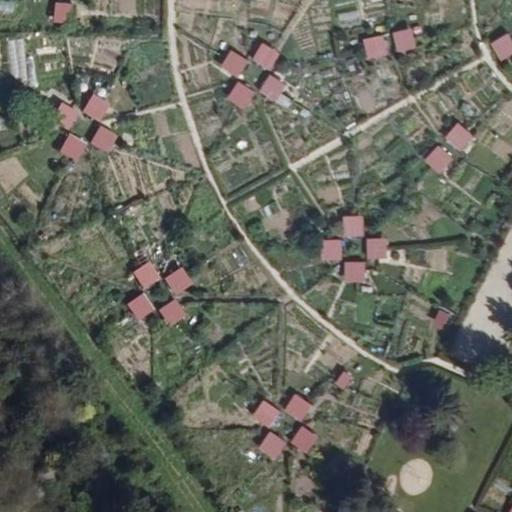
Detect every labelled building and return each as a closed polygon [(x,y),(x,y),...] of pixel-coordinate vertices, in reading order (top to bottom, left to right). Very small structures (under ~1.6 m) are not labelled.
[(50,4),(50,25),(72,25),(72,5),(50,4)] [(397,54),(417,48),(412,28),(392,33),(397,54)] [(511,40),(507,33),(490,44),(502,62),(511,55),(511,40)] [(367,60),(388,56),(384,35),(363,39),(367,60)] [(271,72),(279,53),(261,44),(252,63),(271,72)] [(237,77),(247,62),(231,52),(222,67),(237,77)] [(276,103),(287,85),(269,75),(259,92),(276,103)] [(244,111),(255,93),(238,82),(227,101),(244,111)] [(88,95),(78,113),(97,124),(107,106),(88,95)] [(66,132),(76,113),(58,104),(48,122),(66,132)] [(461,154),(474,136),(457,123),(444,140),(461,154)] [(104,155),(115,138),(98,126),(86,143),(104,155)] [(66,134),(56,154),(74,163),(84,143),(66,134)] [(442,176),(455,161),(436,145),(423,161),(442,176)] [(343,217),(344,238),(364,237),(363,216),(343,217)] [(387,260),(386,239),(367,239),(367,260),(387,260)] [(323,262),(342,261),(341,240),(323,240),(323,262)] [(129,274),(141,291),(158,279),(145,262),(129,274)] [(366,282),(365,262),(343,263),(344,283),(366,282)] [(123,304),(133,323),(153,312),(142,293),(123,304)] [(155,312),(167,328),(183,316),(171,300),(155,312)] [(283,411),(300,424),(312,407),(296,395),(283,411)] [(268,429),(280,413),(264,401),(252,417),(268,429)] [(300,426),(289,444),(307,455),(318,438),(300,426)] [(270,432),(258,450),(275,461),(287,444),(270,432)]
